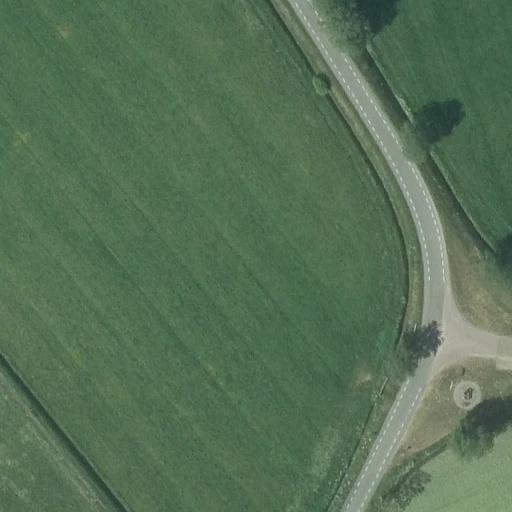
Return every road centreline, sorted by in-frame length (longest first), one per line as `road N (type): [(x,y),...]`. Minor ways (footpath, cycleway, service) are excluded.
road 1 (tertiary): [(431,331),(436,275),(428,222),(404,165),(301,0)]
road 2 (tertiary): [(351,511),(431,331)]
